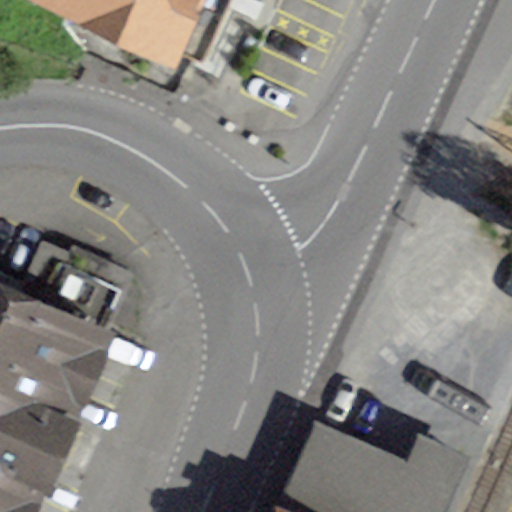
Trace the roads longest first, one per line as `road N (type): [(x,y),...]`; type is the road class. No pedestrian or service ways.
road 1 (unclassified): [(428,0),(319,220),(303,240),(236,270)]
road 2 (residential): [(236,270),(191,190),(158,160),(75,128),(0,132)]
road 3 (residential): [(195,511),(246,368),(236,270)]
